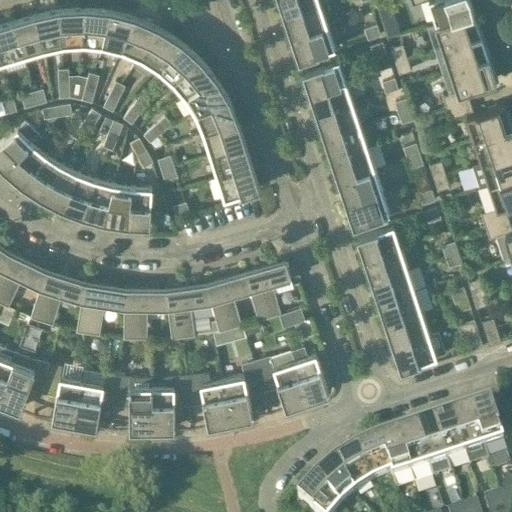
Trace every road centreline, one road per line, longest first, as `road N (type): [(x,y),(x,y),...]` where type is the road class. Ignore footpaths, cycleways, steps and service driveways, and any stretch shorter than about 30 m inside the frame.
road 1 (residential): [(0,423),(40,437),(164,450),(330,416)]
road 2 (residential): [(0,204),(83,245),(130,254),(184,253),(297,220)]
road 3 (residential): [(297,220),(224,0)]
road 4 (residential): [(326,212),(255,0)]
road 5 (residential): [(359,407),(297,220)]
road 6 (residential): [(387,398),(326,212)]
road 7 (residential): [(387,398),(511,358)]
